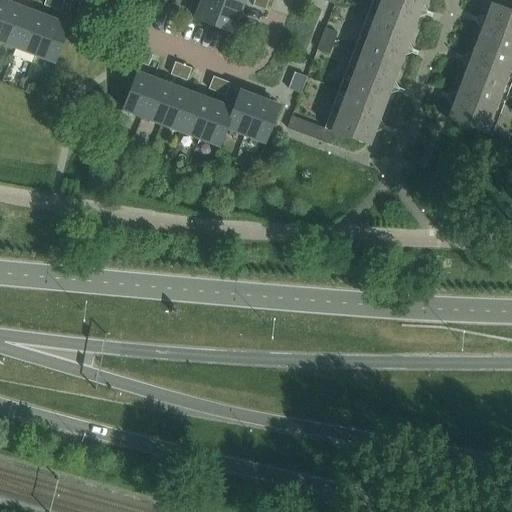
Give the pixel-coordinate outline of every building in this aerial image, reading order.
[(0,0),(0,28),(11,2),(4,0),(4,2),(0,0)] [(52,9),(55,0),(45,0),(44,6),(52,9)] [(60,12),(64,0),(55,0),(52,9),(60,12)] [(245,2),(245,0),(202,0),(202,1),(238,14),(243,1),(245,2)] [(265,11),(268,3),(260,0),(254,0),(253,6),(265,11)] [(369,146),(402,57),(423,0),(379,0),(330,132),(292,116),(287,130),(330,145),(335,134),(369,146)] [(484,134),(511,60),(511,0),(499,0),(498,6),(490,3),(447,119),(484,134)] [(233,27),(238,14),(202,1),(195,20),(233,34),(235,28),(233,27)] [(0,41),(15,48),(29,12),(16,7),(17,5),(11,2),(0,28),(0,41)] [(34,55),(49,17),(42,15),(42,17),(29,12),(15,48),(16,48),(13,56),(31,63),(34,55)] [(55,62),(68,27),(54,21),(55,19),(49,17),(34,55),(55,62)] [(253,42),(256,33),(244,29),(241,37),(253,42)] [(329,55),(336,34),(324,29),(316,51),(329,55)] [(148,67),(152,55),(144,51),(139,64),(144,66),(148,67)] [(178,78),(183,66),(175,63),(170,75),(178,78)] [(186,81),(191,69),(183,66),(178,78),(186,81)] [(144,112),(155,81),(142,76),(143,74),(140,73),(136,71),(122,109),(142,117),(144,112)] [(300,94),(306,78),(294,73),(288,90),(300,94)] [(216,93),(221,81),(213,77),(208,90),(216,93)] [(163,120),(175,86),(169,84),(168,86),(155,81),(144,112),(142,117),(162,124),(163,120)] [(225,96),(229,84),(221,81),(216,93),(225,96)] [(182,128),(194,95),(181,91),(181,89),(175,86),(163,120),(162,124),(181,132),(182,128)] [(244,136),(259,98),(253,95),(252,97),(238,92),(231,110),(225,129),(244,136)] [(201,135),(214,100),(208,98),(207,100),(194,95),(182,128),(181,132),(200,139),(201,135)] [(265,143),(278,107),(264,102),(265,100),(259,98),(244,136),(265,143)] [(225,129),(231,110),(219,105),(220,103),(214,100),(201,135),(200,139),(219,146),(223,137),(225,129)]
